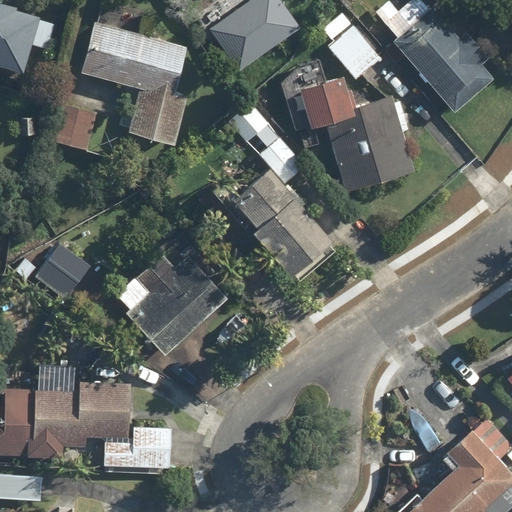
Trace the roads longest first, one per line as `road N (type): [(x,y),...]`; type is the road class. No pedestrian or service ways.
road 1 (residential): [(370,334),(352,371),(342,482),(309,504),(262,499),(236,468),(249,410),(286,378)]
road 2 (residential): [(511,233),(370,334)]
